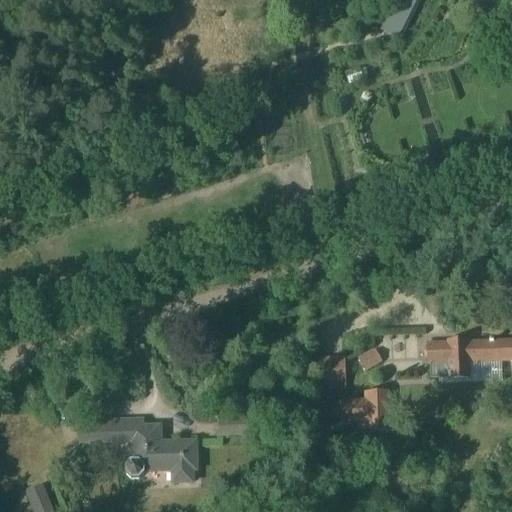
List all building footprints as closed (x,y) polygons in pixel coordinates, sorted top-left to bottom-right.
[(448,346),(429,346),(430,363),(430,381),(439,381),(439,386),(502,383),(501,363),(511,362),(511,342),(494,343),(494,341),(488,341),(488,343),(468,344),(467,342),(448,343),(448,346)] [(357,362),(364,373),(382,363),(375,352),(357,362)] [(366,403),(342,404),(343,428),(368,428),(368,434),(389,434),(388,396),(365,397),(366,403)] [(273,420),(220,422),(220,438),(274,436),(273,420)] [(161,446),(160,429),(133,430),(133,423),(80,425),(81,445),(134,443),(135,462),(131,463),(126,468),(126,476),(132,482),(139,481),(145,475),(145,473),(173,472),(174,485),(193,484),(192,472),(197,472),(196,445),(161,446)] [(53,511),(44,489),(28,496),(34,511),(53,511)]
